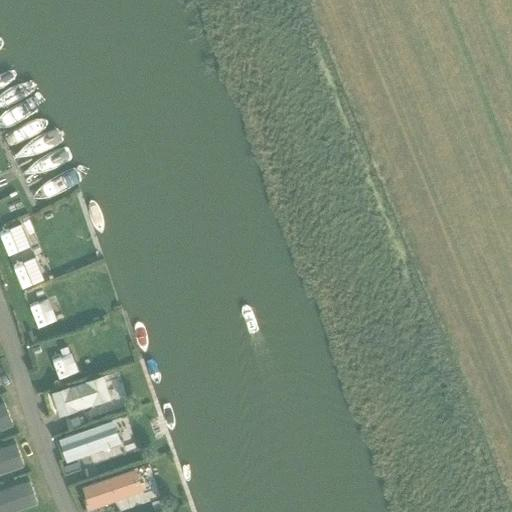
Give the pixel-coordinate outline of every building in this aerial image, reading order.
[(0,260),(31,244),(20,223),(0,233),(0,260)] [(58,294),(46,274),(4,296),(15,317),(58,294)] [(87,330),(43,345),(47,357),(44,357),(49,369),(95,352),(87,330)] [(104,377),(53,394),(60,416),(111,399),(104,377)] [(0,404),(0,431),(14,425),(4,403),(0,404)] [(112,422),(61,439),(69,462),(120,444),(112,422)] [(0,448),(0,475),(24,467),(16,443),(0,448)] [(135,470),(85,487),(89,498),(86,499),(90,510),(142,492),(135,470)] [(0,491),(0,511),(17,511),(38,505),(30,481),(0,491)]
